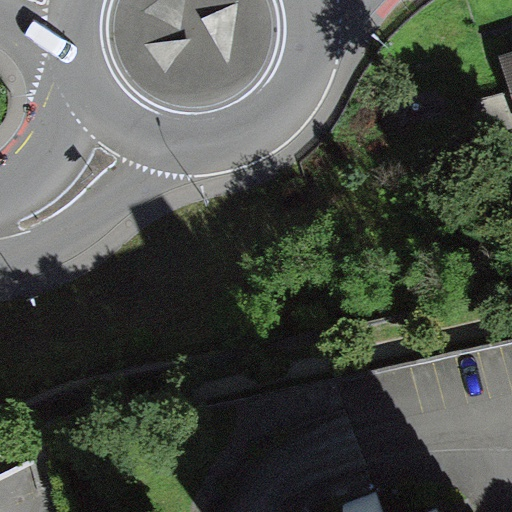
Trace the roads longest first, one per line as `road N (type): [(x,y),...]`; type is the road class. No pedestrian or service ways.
road 1 (secondary): [(124,132),(194,157),(231,153),(265,137),(294,113),(313,81),(322,45),(317,0)]
road 2 (secondary): [(0,235),(65,201),(124,132)]
road 3 (secondary): [(78,7),(78,63),(88,89),(124,132)]
